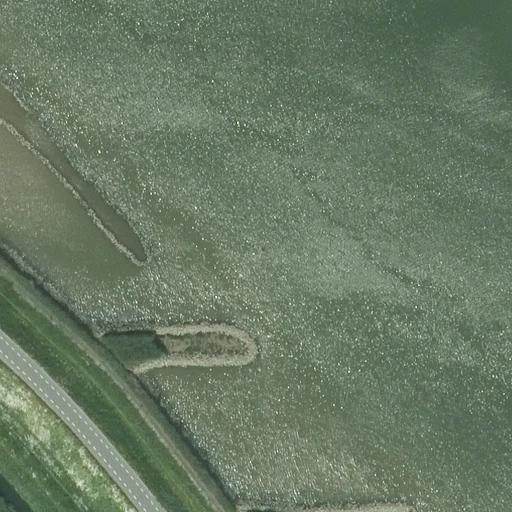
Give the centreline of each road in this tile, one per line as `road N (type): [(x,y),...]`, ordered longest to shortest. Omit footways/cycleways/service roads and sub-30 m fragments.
road 1 (track): [(213,511),(112,386),(0,278)]
road 2 (tertiary): [(150,511),(0,347)]
